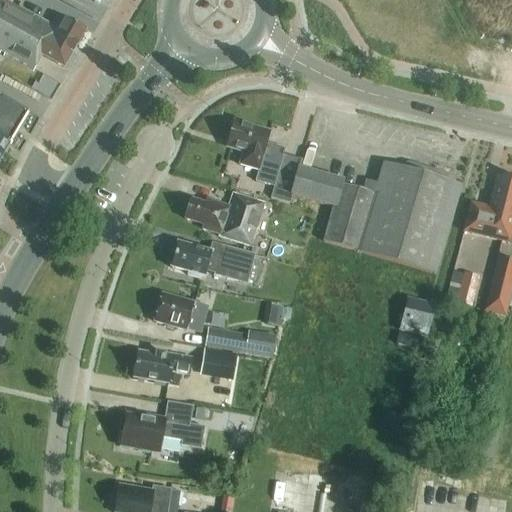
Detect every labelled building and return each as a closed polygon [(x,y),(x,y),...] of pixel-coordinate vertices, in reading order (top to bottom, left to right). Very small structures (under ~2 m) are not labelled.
[(54,35),(75,47),(85,31),(57,15),(49,30),(0,1),(0,18),(3,20),(4,18),(39,38),(37,41),(42,43),(43,41),(49,44),(54,35)] [(3,20),(0,18),(0,52),(33,72),(42,56),(63,68),(75,47),(54,35),(49,44),(43,41),(42,43),(37,41),(39,38),(4,18),(3,20)] [(0,159),(10,143),(26,113),(0,97),(0,159)] [(227,136),(229,138),(226,149),(241,153),(238,167),(257,172),(254,183),(273,188),(269,199),(289,204),(301,161),(281,155),(283,150),(265,145),(268,134),(248,128),(232,124),(232,127),(230,127),(227,136)] [(405,165),(403,170),(384,165),(378,185),(366,182),(363,192),(342,186),(343,183),(299,170),(291,196),(333,208),(323,243),(435,275),(461,187),(442,182),(444,176),(440,173),(410,164),(405,165)] [(506,177),(505,178),(496,176),(488,209),(470,204),(463,233),(509,245),(511,233),(511,176),(509,176),(508,176),(506,177)] [(250,248),(264,205),(233,195),(229,208),(207,201),(205,205),(192,200),(185,220),(204,226),(203,230),(221,236),(220,238),(250,248)] [(246,283),(254,255),(222,247),(220,257),(211,255),(211,254),(177,244),(170,268),(189,274),(188,277),(201,281),(202,277),(205,278),(206,270),(215,272),(214,274),(246,283)] [(511,262),(497,258),(483,313),(505,318),(511,289),(511,262)] [(456,304),(471,307),(479,278),(464,274),(456,304)] [(153,319),(155,320),(155,323),(186,332),(188,327),(200,330),(205,313),(193,310),(194,304),(163,295),(158,313),(154,313),(153,319)] [(434,306),(406,299),(398,333),(426,339),(434,306)] [(281,324),(282,305),(269,305),(269,324),(281,324)] [(221,351),(266,360),(271,360),(275,337),(248,332),(247,336),(208,329),(204,347),(221,351)] [(394,346),(416,351),(419,340),(397,335),(394,346)] [(237,355),(204,349),(200,376),(232,381),(237,355)] [(189,376),(192,358),(155,351),(154,356),(137,353),(133,379),(170,386),(172,373),(189,376)] [(204,428),(190,426),(194,408),(168,403),(164,420),(154,418),(153,424),(125,419),(123,433),(120,434),(119,441),(121,443),(120,447),(159,454),(162,439),(181,443),(180,447),(200,450),(204,428)] [(229,423),(230,414),(200,408),(198,417),(229,423)] [(487,471),(500,420),(488,417),(476,468),(487,471)] [(152,492),(118,487),(114,511),(168,511),(171,490),(153,488),(152,492)]
